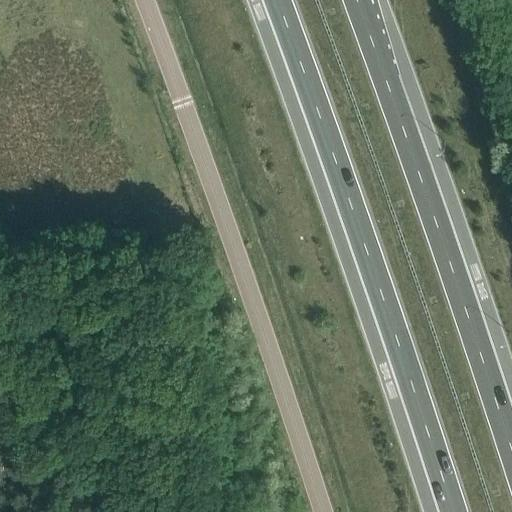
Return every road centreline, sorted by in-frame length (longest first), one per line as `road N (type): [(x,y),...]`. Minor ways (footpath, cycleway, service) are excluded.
road 1 (unclassified): [(322,511),(143,0)]
road 2 (trunk): [(277,0),(452,511)]
road 3 (trunk): [(511,457),(357,0)]
